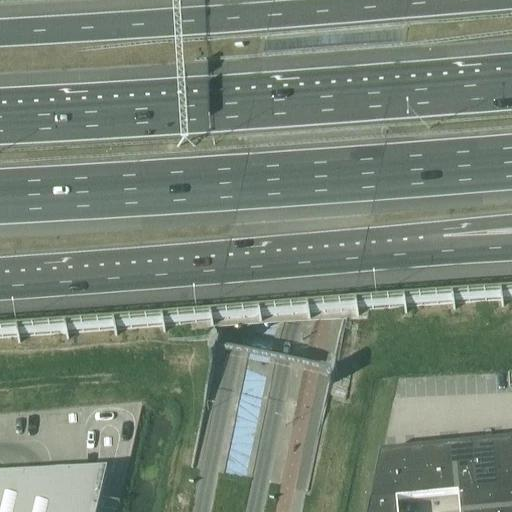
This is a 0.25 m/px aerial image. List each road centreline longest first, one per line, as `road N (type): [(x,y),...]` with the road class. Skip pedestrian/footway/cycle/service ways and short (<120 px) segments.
road 1 (secondary): [(251,511),(354,0)]
road 2 (secondary): [(299,0),(198,511)]
road 3 (motorway): [(511,84),(0,121)]
road 4 (motorway): [(0,194),(511,161)]
road 5 (motorway): [(482,0),(0,36)]
road 6 (motorway): [(0,286),(441,252)]
road 7 (unknown): [(511,475),(382,486)]
